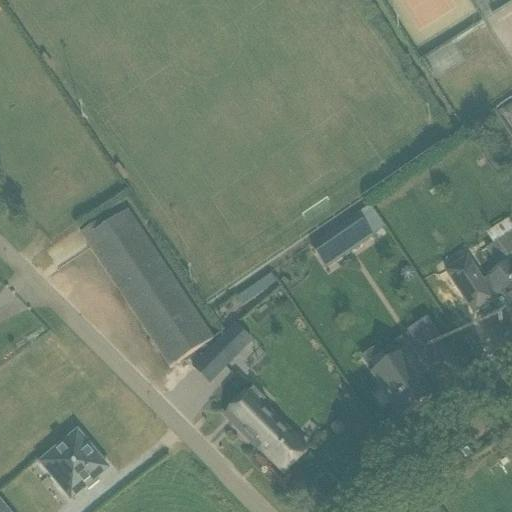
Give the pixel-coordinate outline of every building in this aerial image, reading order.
[(102,229),(98,223),(80,234),(170,369),(212,341),(126,212),(102,229)] [(357,215),(331,233),(346,255),(372,237),(357,215)] [(511,260),(511,226),(508,220),(487,234),(494,244),(486,250),(499,269),(511,260)] [(264,290),(271,302),(309,279),(302,267),(264,290)] [(431,318),(411,331),(420,344),(440,331),(431,318)] [(223,335),(198,360),(215,377),(240,352),(223,335)] [(392,359),(374,371),(404,415),(435,395),(415,365),(424,359),(412,341),(390,356),(392,359)] [(250,393),(222,422),(255,455),(256,453),(281,478),(304,456),(290,442),(287,444),(256,413),(263,406),(250,393)] [(329,430),(329,431),(329,432),(330,432),(330,433),(330,434),(331,434),(331,435),(332,436),(333,436),(333,437),(334,437),(335,437),(336,437),(337,437),(338,437),(339,437),(339,436),(340,436),(341,435),(342,434),(342,433),(343,432),(343,431),(343,430),(343,429),(342,428),(342,427),(341,426),(340,425),(339,425),(339,424),(338,424),(337,424),(336,424),(335,424),(334,424),(333,424),(333,425),(332,425),(331,426),(330,427),(330,428),(329,429),(329,430)] [(77,431),(37,464),(50,478),(70,501),(86,488),(88,490),(98,481),(96,479),(108,469),(94,452),(88,444),(77,431)] [(511,465),(495,477),(511,501),(511,465)]
